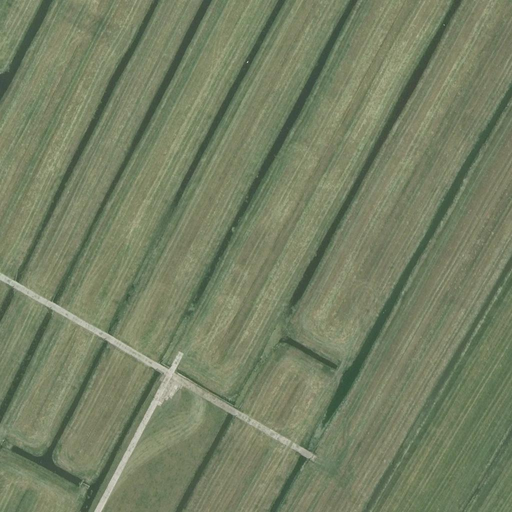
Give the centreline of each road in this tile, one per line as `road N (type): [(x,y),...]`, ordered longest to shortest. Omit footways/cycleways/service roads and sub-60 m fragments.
road 1 (track): [(306,455),(0,278)]
road 2 (track): [(97,511),(169,376)]
